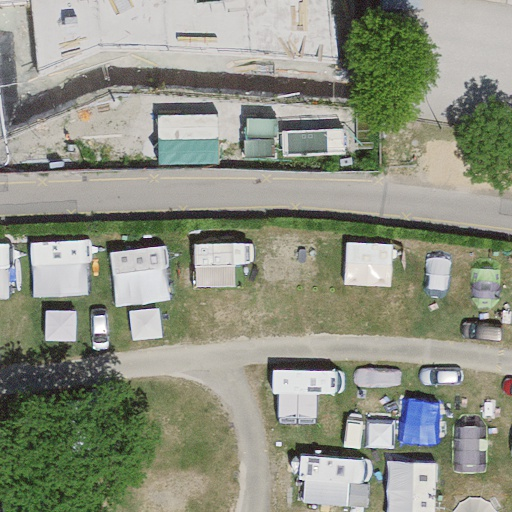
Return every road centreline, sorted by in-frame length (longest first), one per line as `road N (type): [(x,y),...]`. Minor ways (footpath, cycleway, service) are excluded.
road 1 (residential): [(0,198),(266,196),(511,215)]
road 2 (unknown): [(27,197),(0,25)]
